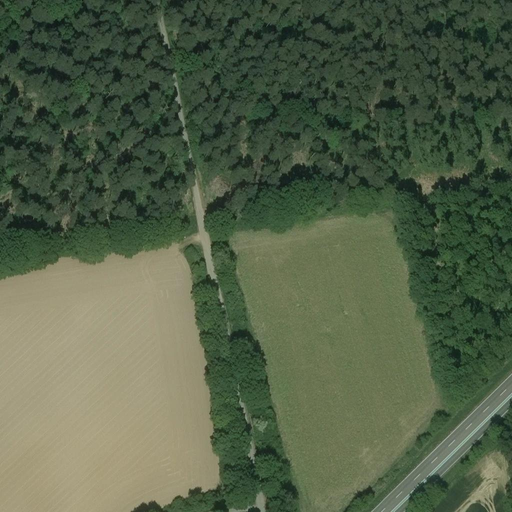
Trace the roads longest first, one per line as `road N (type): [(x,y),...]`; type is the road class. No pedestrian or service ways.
road 1 (unclassified): [(262,511),(158,0)]
road 2 (track): [(196,214),(399,186)]
road 3 (trunk): [(511,387),(382,511)]
road 4 (trunk): [(402,511),(511,406)]
